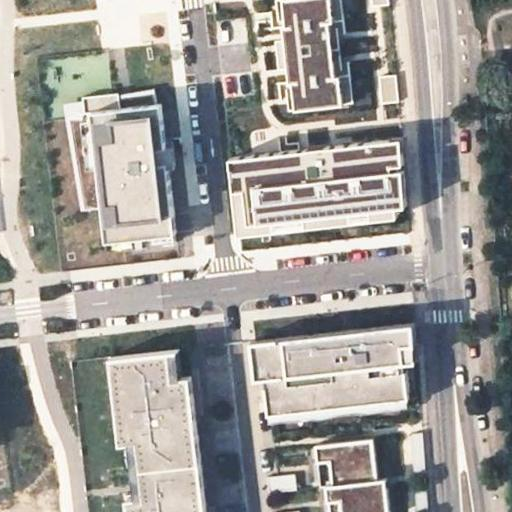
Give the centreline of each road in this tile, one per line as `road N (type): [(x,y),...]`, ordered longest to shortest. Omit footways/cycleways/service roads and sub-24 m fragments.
road 1 (residential): [(191,0),(231,289)]
road 2 (residential): [(231,289),(0,314)]
road 3 (residential): [(231,289),(255,511)]
road 4 (residential): [(445,265),(231,289)]
road 5 (secondary): [(411,0),(439,179)]
road 6 (secondary): [(439,179),(444,0)]
road 7 (secondary): [(456,399),(445,265)]
